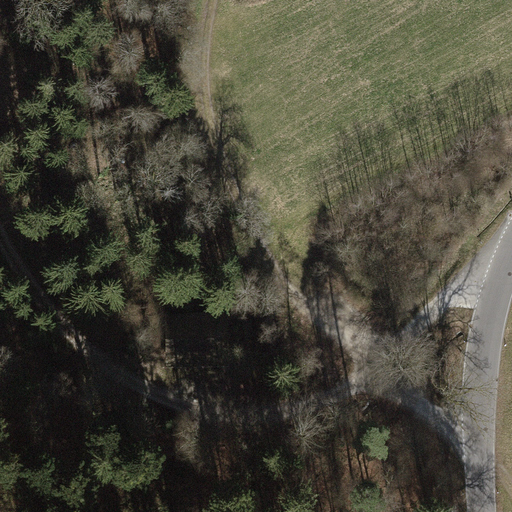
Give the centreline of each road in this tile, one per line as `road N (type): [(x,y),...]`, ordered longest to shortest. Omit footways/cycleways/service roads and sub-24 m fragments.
road 1 (track): [(0,221),(38,291),(84,350),(127,378),(229,412),(276,412),(339,394),(478,264),(506,255)]
road 2 (track): [(217,0),(203,80),(232,182),(293,286),(478,447)]
road 3 (tertiary): [(481,511),(483,345),(491,291),(511,240)]
